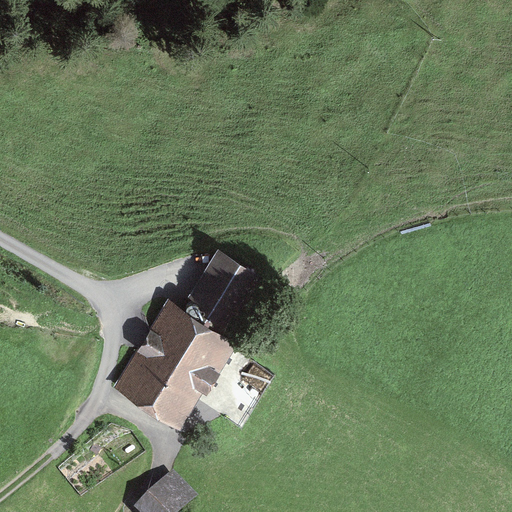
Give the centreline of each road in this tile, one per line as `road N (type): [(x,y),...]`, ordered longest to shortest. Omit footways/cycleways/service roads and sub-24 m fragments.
road 1 (track): [(0,236),(94,289),(115,330),(111,367),(92,410),(0,495)]
road 2 (track): [(99,393),(149,419),(164,440),(124,511)]
